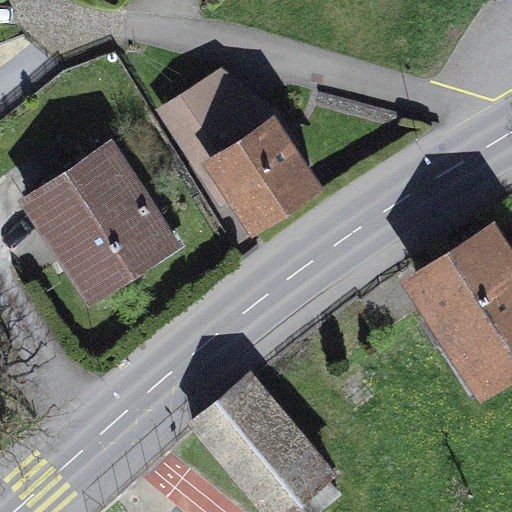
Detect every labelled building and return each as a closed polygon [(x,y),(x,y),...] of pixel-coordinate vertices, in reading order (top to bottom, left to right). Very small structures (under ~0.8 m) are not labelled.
[(301,145),(278,110),(223,66),(217,70),(221,76),(257,131),(273,121),(293,151),(301,145)] [(254,225),(315,185),(293,151),(273,121),(257,131),(221,76),(172,109),(211,161),(200,168),(220,200),(232,192),(254,225)] [(27,198),(92,297),(173,245),(108,146),(27,198)] [(453,335),(485,385),(511,367),(511,266),(490,233),(418,280),(442,318),(427,327),(438,345),(453,335)] [(470,395),(485,385),(453,335),(438,345),(470,395)] [(267,511),(313,511),(337,492),(245,381),(194,423),(267,511)]
